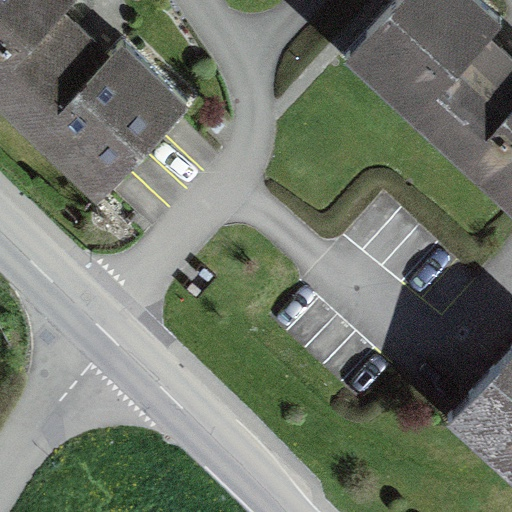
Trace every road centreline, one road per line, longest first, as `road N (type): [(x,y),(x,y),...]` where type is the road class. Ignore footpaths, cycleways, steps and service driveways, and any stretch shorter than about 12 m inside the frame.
road 1 (residential): [(195,0),(228,49),(253,136),(241,183),(180,244),(109,337)]
road 2 (tertiary): [(109,337),(292,511)]
road 3 (residential): [(0,490),(65,387),(109,337)]
road 4 (tertiary): [(0,233),(109,337)]
